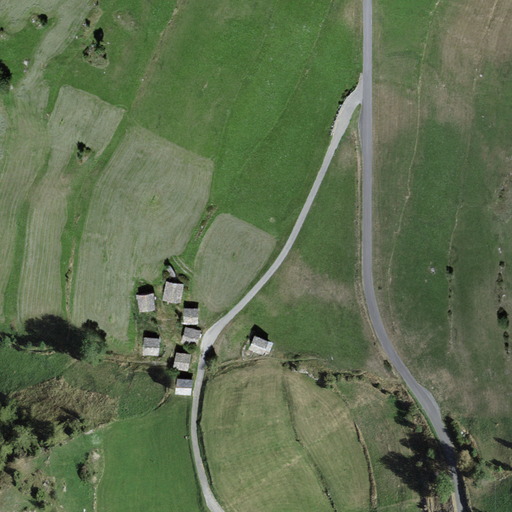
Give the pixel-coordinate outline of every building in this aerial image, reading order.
[(183,287),(168,284),(165,298),(180,301),(183,287)] [(153,294),(140,296),(141,311),(154,309),(153,294)] [(198,310),(186,309),(186,323),(197,323),(198,310)] [(201,333),(188,328),(183,342),(196,346),(201,333)] [(269,342),(257,336),(251,348),(264,354),(269,342)] [(159,340),(147,338),(144,354),(157,356),(159,340)] [(191,356),(178,353),(175,367),(188,370),(191,356)] [(193,380),(180,379),(178,393),(191,394),(193,380)]
